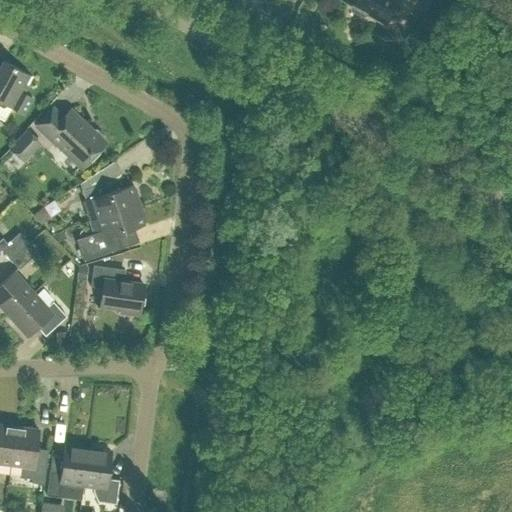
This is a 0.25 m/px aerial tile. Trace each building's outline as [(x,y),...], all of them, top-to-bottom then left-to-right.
[(399,0),(344,0),(353,5),(352,7),(353,11),(363,16),(366,15),(368,13),(386,23),(390,17),(392,18),(396,17),(401,7),(400,3),(398,2),(399,0)] [(444,0),(416,0),(413,6),(435,17),(444,0)] [(0,102),(23,115),(32,98),(23,93),(32,77),(3,60),(0,64),(0,102)] [(63,116),(53,107),(35,126),(54,144),(56,142),(80,164),(78,166),(79,167),(91,154),(92,156),(104,143),(102,141),(103,140),(103,136),(96,130),(93,130),(92,131),(85,125),(86,123),(70,108),(63,116)] [(19,155),(27,164),(46,147),(37,138),(19,155)] [(96,216),(97,218),(139,204),(134,187),(131,188),(130,185),(117,189),(111,179),(121,172),(113,160),(79,183),(85,200),(82,201),(88,219),(96,216)] [(76,239),(83,259),(120,247),(116,233),(143,224),(142,221),(145,220),(139,204),(97,218),(101,231),(76,239)] [(64,231),(55,233),(58,241),(66,239),(64,231)] [(0,248),(9,259),(28,242),(19,232),(0,248)] [(37,252),(28,242),(9,259),(18,269),(37,252)] [(117,268),(93,264),(90,286),(102,287),(99,305),(139,311),(143,283),(116,280),(117,268)] [(0,283),(0,307),(7,315),(33,291),(14,270),(0,283)] [(46,306),(33,291),(7,315),(26,336),(37,326),(45,335),(66,316),(52,301),(46,306)] [(0,462),(9,463),(14,426),(0,423),(0,462)] [(38,429),(14,426),(9,463),(22,465),(20,476),(31,478),(31,482),(43,484),(47,449),(35,448),(38,429)] [(82,485),(87,447),(64,444),(61,472),(49,471),(46,494),(80,499),(82,485)] [(110,450),(87,447),(82,485),(93,487),(93,490),(97,501),(115,503),(118,479),(106,478),(110,450)]
